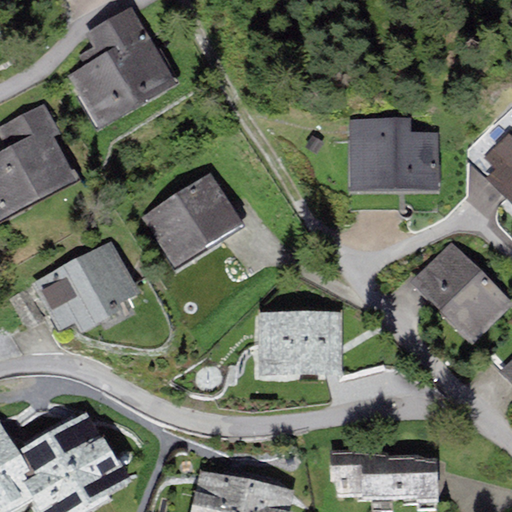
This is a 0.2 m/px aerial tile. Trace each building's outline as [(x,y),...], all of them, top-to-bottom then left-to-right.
[(86,72),(71,81),(98,130),(175,88),(133,11),(83,38),(90,50),(78,57),(86,72)] [(0,140),(8,155),(0,158),(0,227),(75,188),(52,144),(62,139),(44,105),(0,128),(0,140)] [(410,123),(348,124),(349,196),(440,195),(439,138),(410,138),(410,123)] [(511,151),(493,176),(511,190),(511,151)] [(211,178),(142,220),(174,273),(243,231),(211,178)] [(511,280),(462,235),(421,280),(483,336),(511,304),(511,280)] [(111,245),(30,290),(59,341),(78,331),(82,338),(129,313),(124,303),(139,295),(111,245)] [(342,317),(257,318),(258,385),(343,384),(342,317)] [(385,449),(327,450),(327,483),(336,483),(336,493),(360,493),(360,502),(414,501),(414,507),(442,507),(442,456),(385,457),(385,449)] [(288,511),(292,493),(201,472),(192,511),(288,511)]
